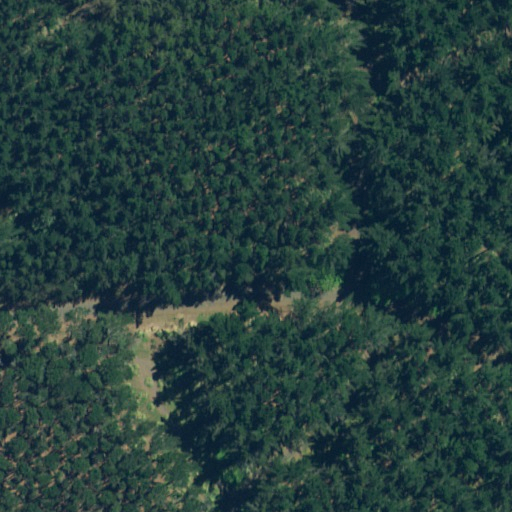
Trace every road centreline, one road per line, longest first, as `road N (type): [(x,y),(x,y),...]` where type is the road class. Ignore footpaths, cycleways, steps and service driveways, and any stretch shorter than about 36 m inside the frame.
road 1 (unclassified): [(387,278),(0,310)]
road 2 (unclassified): [(387,278),(373,217),(393,81),(368,0)]
road 3 (unclassified): [(511,370),(423,325),(387,278)]
road 4 (track): [(393,81),(511,13)]
